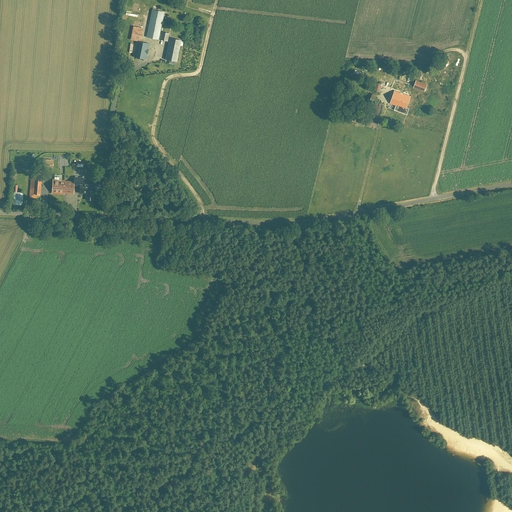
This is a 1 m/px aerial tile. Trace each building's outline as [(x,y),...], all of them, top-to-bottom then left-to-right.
[(153,11),(148,37),(157,39),(162,13),(153,11)] [(141,27),(131,27),(130,40),(140,41),(141,27)] [(160,40),(168,42),(169,32),(161,31),(160,40)] [(165,62),(177,64),(181,41),(169,38),(165,62)] [(133,58),(146,61),(150,44),(136,42),(133,58)] [(414,82),(412,89),(423,93),(426,86),(414,82)] [(411,107),(407,106),(410,97),(392,91),(389,103),(396,106),(395,110),(409,115),(411,107)] [(30,179),(30,200),(40,200),(40,179),(30,179)] [(77,193),(77,200),(95,200),(95,186),(82,186),(82,182),(70,182),(70,183),(52,182),(52,194),(72,195),(72,193),(77,193)] [(13,193),(13,205),(21,206),(22,193),(13,193)]
